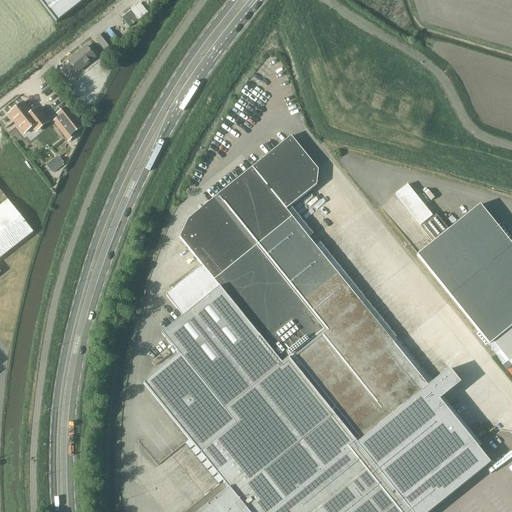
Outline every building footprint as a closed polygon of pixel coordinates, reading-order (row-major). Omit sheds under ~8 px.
[(56,22),(84,0),(38,0),(56,23),(57,23),(56,22)] [(111,44),(103,34),(96,40),(104,50),(111,44)] [(86,47),(67,62),(76,73),(95,58),(86,47)] [(32,127),(36,132),(48,122),(37,109),(31,114),(23,103),(9,114),(24,134),(32,127)] [(75,136),(63,122),(60,117),(53,122),(68,141),(75,136)] [(393,344),(285,210),(316,185),(317,172),(289,137),(187,220),(179,238),(218,287),(161,334),(178,355),(143,384),(228,489),(214,500),(207,506),(199,511),(272,511),(357,443),(412,511),(424,511),(423,510),(432,503),(423,491),(430,485),(429,486),(404,455),(406,454),(404,452),(457,409),(400,338),(393,344)] [(51,171),(64,162),(59,155),(46,164),(51,171)] [(408,184),(395,194),(420,226),(433,216),(408,184)] [(0,258),(33,233),(0,191),(0,273),(1,273),(0,271),(0,258)] [(511,245),(479,204),(448,230),(436,214),(433,216),(422,225),(435,240),(416,255),(488,345),(492,342),(511,366),(511,245)] [(508,362),(502,367),(505,371),(511,366),(508,362)]
